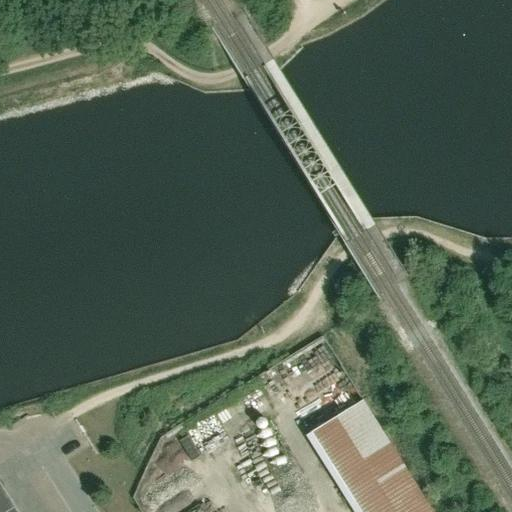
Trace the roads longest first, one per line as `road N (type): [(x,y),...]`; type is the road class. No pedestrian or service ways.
road 1 (track): [(339,0),(221,78),(156,59)]
road 2 (track): [(156,59),(138,48),(105,46),(0,69)]
